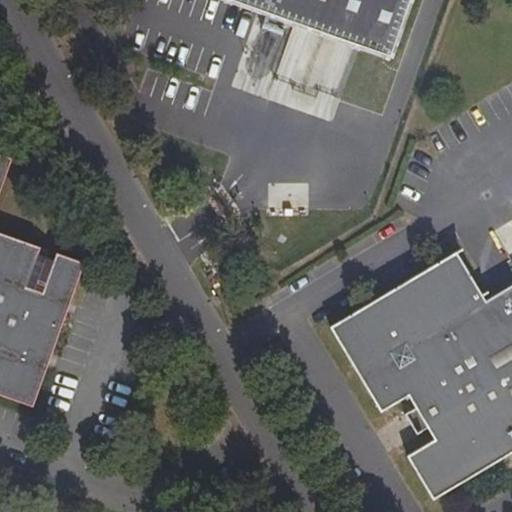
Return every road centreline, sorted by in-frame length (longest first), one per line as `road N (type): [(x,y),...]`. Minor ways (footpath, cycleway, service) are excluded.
road 1 (unclassified): [(263,426),(11,0)]
road 2 (residential): [(0,454),(119,497),(157,491),(263,426)]
